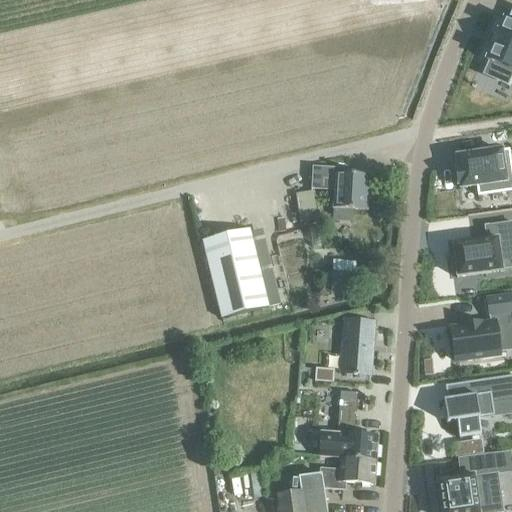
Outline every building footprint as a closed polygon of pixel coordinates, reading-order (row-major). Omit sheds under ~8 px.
[(488,64),(483,76),(506,86),(510,74),(511,74),(511,10),(507,23),(503,21),(497,35),(495,34),(489,48),(491,49),(485,63),(488,64)] [(457,187),(459,186),(460,190),(475,188),(477,198),(511,192),(511,179),(508,151),(485,154),(484,153),(482,153),(483,155),(475,156),(475,154),(472,155),(473,156),(455,159),(457,172),(455,172),(457,187)] [(332,209),(366,211),(368,177),(342,176),(342,170),(312,169),(311,189),(333,190),(332,209)] [(299,223),(316,221),(312,193),(295,196),(299,223)] [(454,260),(450,261),(452,275),(456,275),(457,279),(501,273),(501,270),(511,268),(511,224),(485,228),(487,242),(452,247),(454,260)] [(202,242),(221,320),(267,309),(248,231),(202,242)] [(352,295),(355,264),(332,262),(330,294),(352,295)] [(489,319),(491,319),(492,325),(480,327),(480,325),(462,327),(462,329),(450,331),(454,363),(498,356),(498,354),(506,353),(502,328),(511,326),(511,323),(511,316),(511,295),(486,299),(489,319)] [(368,376),(372,324),(345,322),(341,374),(353,375),(353,376),(356,377),(356,375),(368,376)] [(327,376),(328,362),(307,361),(305,375),(327,376)] [(447,401),(443,401),(446,425),(456,423),(458,439),(480,436),(478,420),(493,418),(492,406),(511,402),(511,377),(445,387),(447,401)] [(341,448),(340,460),(375,463),(377,438),(320,434),(321,419),(297,417),(296,433),(320,435),(319,446),(341,448)] [(437,483),(440,511),(501,511),(493,454),(458,459),(460,479),(437,483)] [(319,470),(319,476),(297,479),(299,493),(297,493),(286,495),(276,496),(277,508),(277,511),(325,511),(325,506),(322,490),(341,492),(342,484),(357,485),(373,486),(375,463),(340,460),(340,462),(339,472),(319,470)]
